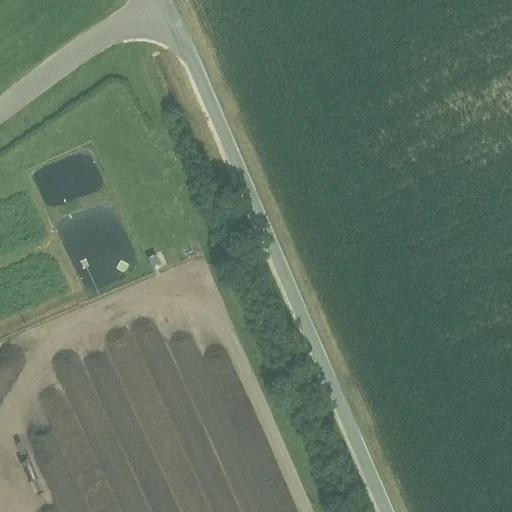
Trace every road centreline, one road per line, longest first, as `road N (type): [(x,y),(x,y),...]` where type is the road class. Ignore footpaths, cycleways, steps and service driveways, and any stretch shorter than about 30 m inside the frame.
road 1 (unclassified): [(379,511),(159,0)]
road 2 (unknown): [(0,341),(265,246)]
road 3 (unclassified): [(0,100),(137,0)]
